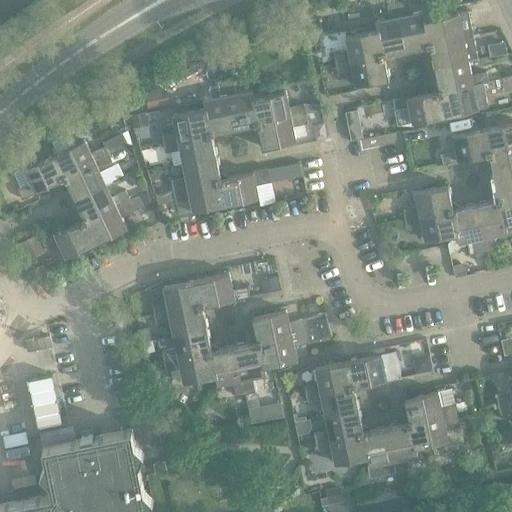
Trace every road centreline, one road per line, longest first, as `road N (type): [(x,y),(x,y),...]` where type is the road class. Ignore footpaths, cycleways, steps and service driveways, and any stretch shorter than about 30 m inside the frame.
road 1 (residential): [(0,260),(27,312),(62,304),(153,257),(331,221)]
road 2 (tertiary): [(0,113),(152,4)]
road 3 (residential): [(331,221),(371,303),(457,292)]
